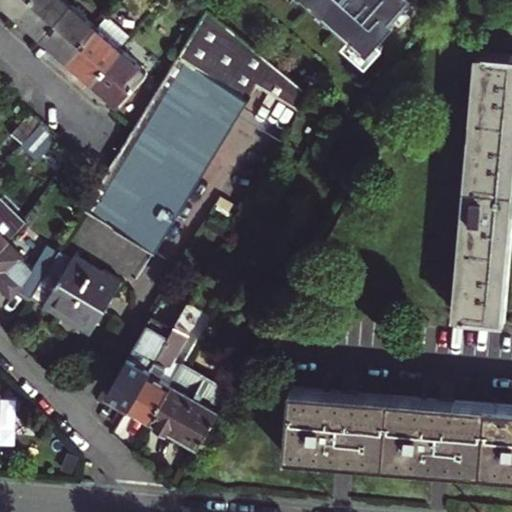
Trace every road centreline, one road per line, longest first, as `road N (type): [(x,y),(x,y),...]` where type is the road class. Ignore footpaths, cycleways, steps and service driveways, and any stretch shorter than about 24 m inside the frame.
road 1 (residential): [(0,338),(174,511)]
road 2 (residential): [(103,137),(0,42)]
road 3 (tertiary): [(133,511),(0,499)]
